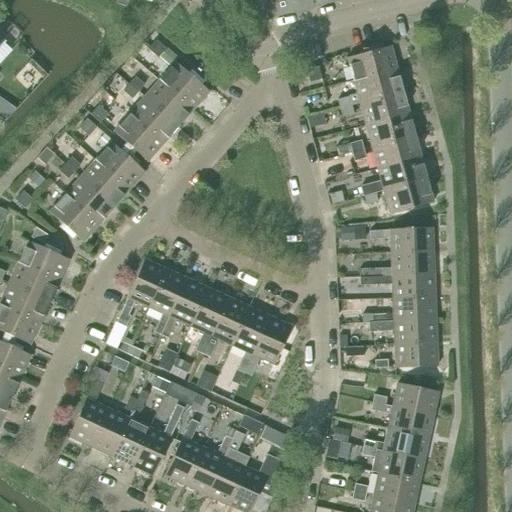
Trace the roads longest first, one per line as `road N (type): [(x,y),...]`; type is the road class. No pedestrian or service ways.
road 1 (residential): [(142,511),(20,456),(103,271),(147,222)]
road 2 (tertiary): [(511,385),(495,0)]
road 3 (residential): [(318,299),(315,225),(272,84)]
road 4 (residential): [(294,511),(321,383),(318,299)]
road 5 (residential): [(318,299),(147,222)]
road 6 (residential): [(147,222),(272,84)]
road 7 (residential): [(267,55),(291,36),(423,0)]
